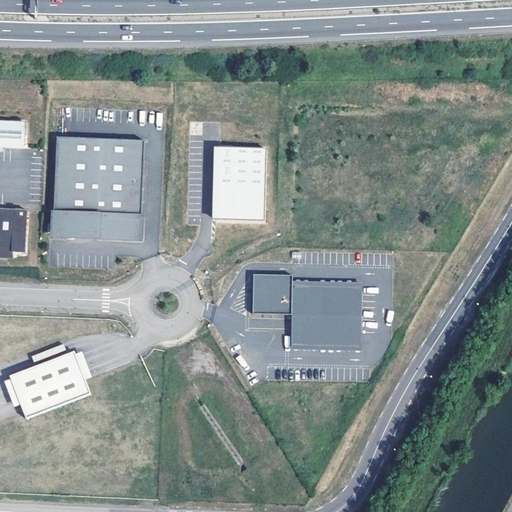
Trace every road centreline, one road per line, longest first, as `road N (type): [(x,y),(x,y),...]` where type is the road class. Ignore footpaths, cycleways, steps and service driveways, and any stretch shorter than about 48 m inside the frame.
road 1 (motorway): [(0,30),(161,35),(511,18)]
road 2 (motorway): [(369,0),(0,5)]
road 3 (unclassified): [(335,511),(355,493),(391,414),(511,222)]
road 4 (unclassified): [(0,295),(141,300)]
road 5 (unclassified): [(141,300),(157,327),(186,319),(192,304),(185,286),(159,279)]
